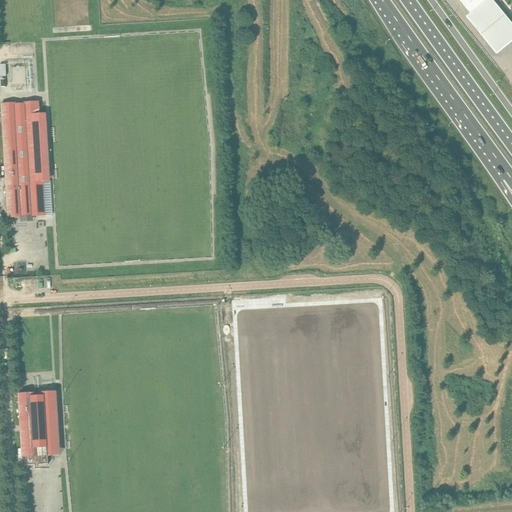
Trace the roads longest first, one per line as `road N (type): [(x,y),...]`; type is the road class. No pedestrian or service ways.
road 1 (trunk): [(382,0),(506,174)]
road 2 (unknown): [(15,511),(3,300)]
road 3 (trunk): [(511,142),(410,0)]
road 4 (trunk): [(511,109),(432,0)]
